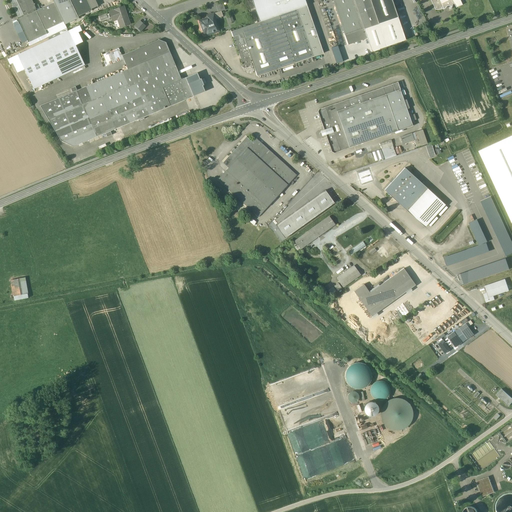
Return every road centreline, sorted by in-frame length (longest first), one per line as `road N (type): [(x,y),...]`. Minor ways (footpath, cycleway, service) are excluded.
road 1 (unclassified): [(511,339),(257,106)]
road 2 (tertiary): [(0,204),(257,106)]
road 3 (tertiary): [(257,106),(511,18)]
road 4 (unclassified): [(278,511),(416,480),(511,414)]
road 5 (unclassified): [(161,20),(257,106)]
